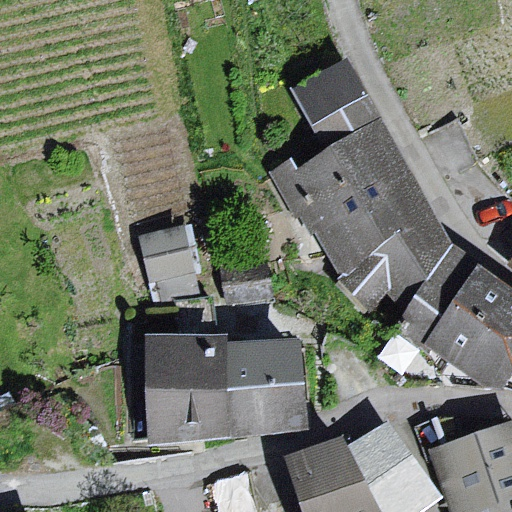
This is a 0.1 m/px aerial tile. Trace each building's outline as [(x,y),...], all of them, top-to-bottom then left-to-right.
[(374,306),(386,290),(410,308),(398,326),(427,345),(438,351),(498,383),(506,373),(511,365),(511,294),(480,269),(454,246),(432,208),(413,175),(377,121),(348,59),(295,89),(331,151),(298,172),(291,160),(272,172),(316,233),(342,273),(374,306)] [(198,219),(146,221),(148,285),(201,283),(198,219)] [(304,420),(298,342),(224,346),(224,337),(151,336),(152,440),(227,430),(304,420)] [(511,424),(436,453),(459,511),(511,493),(511,424)] [(439,511),(433,500),(441,494),(387,425),(365,439),(345,451),(339,440),(292,457),(309,505),(310,511),(439,511)]
